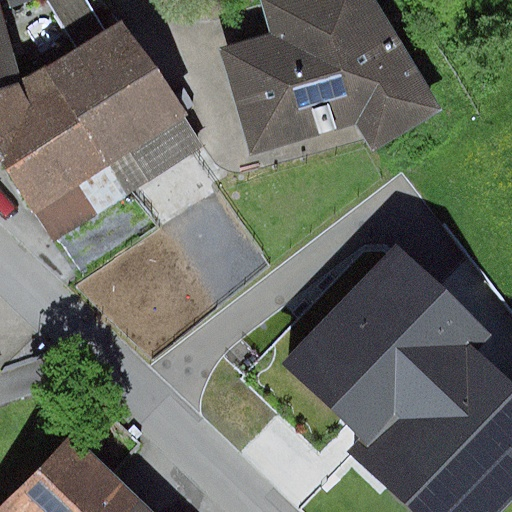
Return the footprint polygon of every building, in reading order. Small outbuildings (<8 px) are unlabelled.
[(91,0),(58,0),(76,36),(102,24),(91,0)] [(274,44),(221,58),(257,157),(356,123),(373,147),(441,111),(374,0),(267,0),(264,1),(274,44)] [(0,4),(0,93),(23,87),(0,4)] [(23,87),(0,93),(0,162),(3,160),(37,213),(111,165),(130,187),(202,146),(125,24),(23,87)] [(397,253),(290,365),(386,456),(375,468),(421,511),(496,511),(511,496),(511,391),(469,351),(484,335),(397,253)] [(154,511),(75,435),(0,511),(154,511)]
